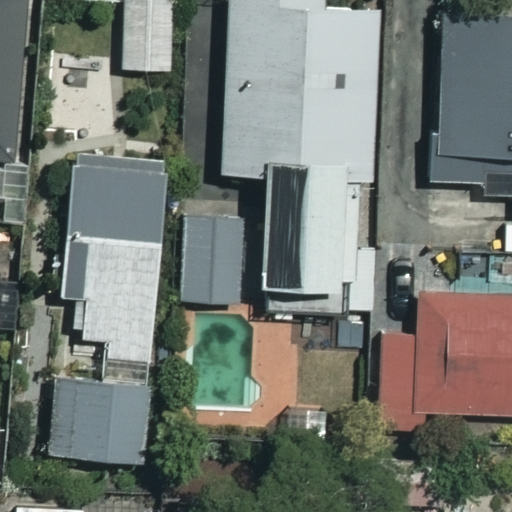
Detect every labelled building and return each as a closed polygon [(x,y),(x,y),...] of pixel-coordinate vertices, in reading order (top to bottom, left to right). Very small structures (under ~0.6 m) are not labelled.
[(18,0),(0,0),(0,156),(4,157),(18,0)] [(164,67),(164,0),(116,0),(116,66),(164,67)] [(317,0),(216,0),(214,172),(251,173),(249,307),(365,308),(369,6),(317,6),(317,0)] [(511,12),(431,10),(426,181),(509,183),(508,211),(511,210),(511,12)] [(146,157),(59,156),(58,271),(70,271),(70,333),(96,333),(96,355),(144,356),(146,157)] [(235,212),(178,210),(176,299),(233,300),(235,212)] [(420,426),(420,412),(488,412),(489,434),(511,433),(511,295),(409,296),(409,337),(373,337),(374,427),(420,426)] [(138,382),(46,376),(41,453),(133,459),(138,382)] [(425,462),(359,461),(359,504),(424,505),(425,462)] [(79,511),(79,505),(6,502),(5,511),(79,511)]
